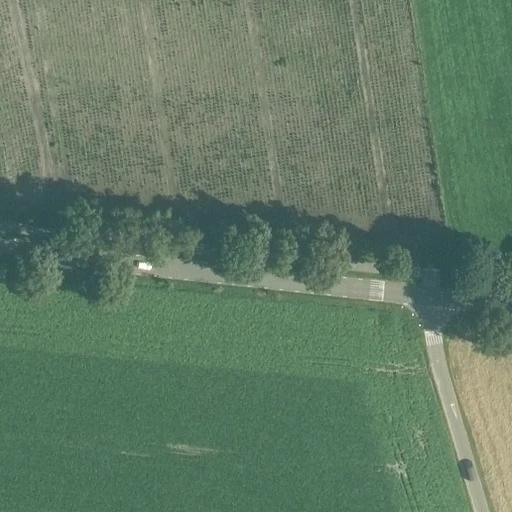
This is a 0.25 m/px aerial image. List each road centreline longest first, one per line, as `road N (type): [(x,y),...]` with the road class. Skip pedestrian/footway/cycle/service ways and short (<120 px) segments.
road 1 (tertiary): [(421,299),(0,253)]
road 2 (unclassified): [(482,511),(421,299)]
